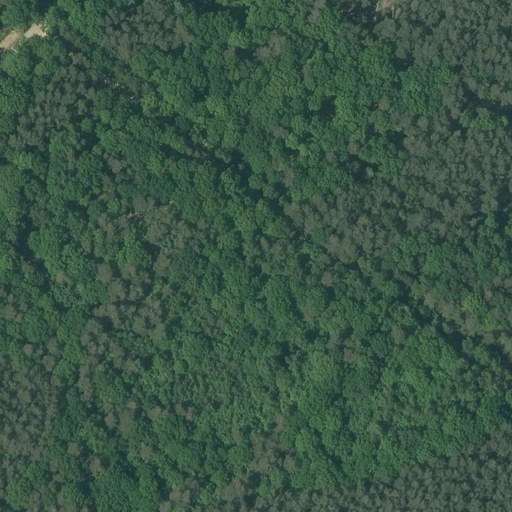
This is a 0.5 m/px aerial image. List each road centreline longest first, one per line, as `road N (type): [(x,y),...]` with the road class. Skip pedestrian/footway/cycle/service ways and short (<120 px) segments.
road 1 (track): [(511,397),(37,25)]
road 2 (track): [(134,0),(511,92)]
